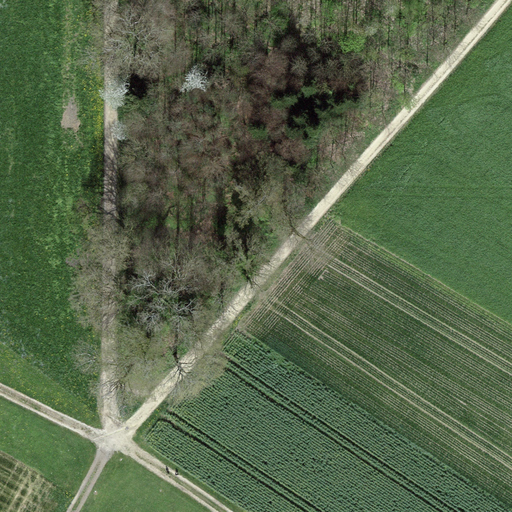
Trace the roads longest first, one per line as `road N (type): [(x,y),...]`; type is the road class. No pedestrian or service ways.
road 1 (track): [(503,0),(113,439)]
road 2 (track): [(113,439),(97,0)]
road 3 (track): [(220,511),(113,439)]
road 4 (track): [(113,439),(0,385)]
